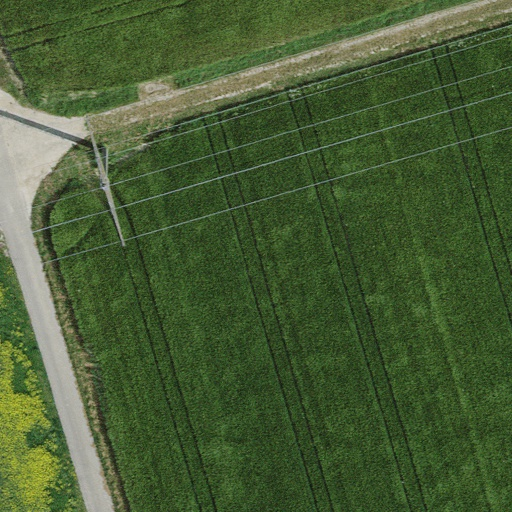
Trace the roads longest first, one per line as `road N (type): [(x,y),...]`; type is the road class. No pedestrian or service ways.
road 1 (track): [(0,142),(490,0)]
road 2 (track): [(0,317),(64,511)]
